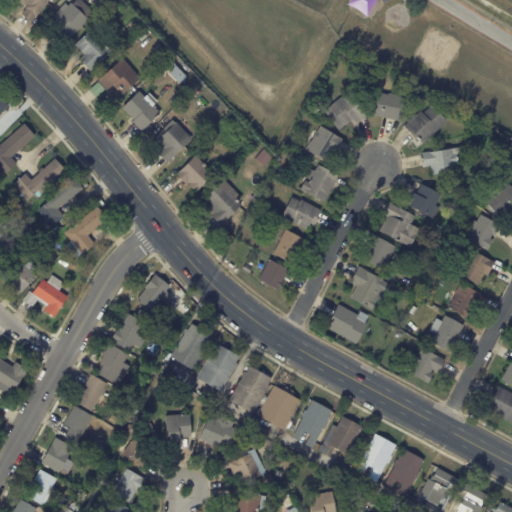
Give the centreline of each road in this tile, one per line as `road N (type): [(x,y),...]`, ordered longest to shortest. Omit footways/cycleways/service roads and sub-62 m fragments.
road 1 (tertiary): [(511,464),(322,362),(229,301),(0,45)]
road 2 (tertiary): [(160,226),(105,283),(0,467)]
road 3 (residential): [(373,167),(284,340)]
road 4 (residential): [(511,292),(440,426)]
